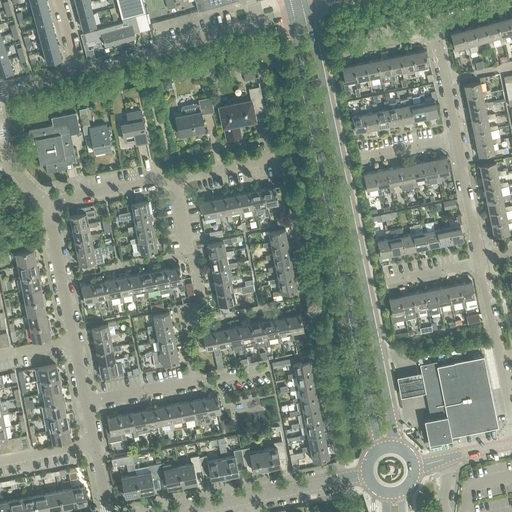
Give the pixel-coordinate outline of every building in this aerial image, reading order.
[(31,4),(34,15),(48,12),(45,0),(31,4)] [(195,0),(198,11),(237,0),(195,0)] [(76,5),(79,16),(92,13),(89,1),(76,5)] [(144,12),(142,1),(136,2),(139,13),(144,12)] [(133,15),(139,13),(136,2),(130,4),(133,15)] [(127,17),(133,15),(130,4),(124,5),(127,17)] [(121,18),(127,17),(124,5),(118,7),(121,18)] [(34,15),(37,27),(51,24),(48,12),(34,15)] [(95,25),(92,13),(79,16),(82,28),(95,25)] [(511,30),(508,16),(496,20),(501,35),(499,36),(501,43),(505,42),(503,35),(510,33),(511,33),(511,32),(511,30)] [(133,32),(140,31),(136,19),(129,21),(130,25),(101,32),(99,28),(83,33),(85,41),(94,38),(95,42),(102,40),(103,42),(104,42),(104,45),(114,43),(134,37),(133,32)] [(496,20),(485,23),(489,38),(487,39),(489,46),(493,45),(491,38),(499,36),(501,35),(496,20)] [(485,23),(473,26),(478,42),(476,42),(478,50),(482,49),(480,41),(487,39),(489,38),(485,23)] [(37,27),(40,38),(54,34),(51,24),(37,27)] [(473,26),(462,29),(466,45),(464,45),(466,53),(478,50),(476,42),(478,42),(473,26)] [(456,47),(464,45),(466,45),(462,29),(450,33),(454,48),(452,49),(454,56),(458,55),(456,47)] [(40,38),(43,50),(57,47),(54,34),(40,38)] [(0,48),(0,62),(8,59),(4,47),(0,48)] [(60,59),(57,47),(43,50),(46,62),(60,59)] [(424,50),(412,53),(417,76),(419,76),(418,68),(427,66),(424,50)] [(412,53),(400,55),(405,79),(408,78),(406,70),(413,69),(415,77),(417,76),(412,53)] [(400,55),(389,57),(393,81),(396,81),(394,73),(402,71),(403,79),(405,79),(400,55)] [(389,57),(377,60),(382,83),(384,83),(383,75),(390,73),(391,81),(393,81),(389,57)] [(0,74),(12,70),(8,59),(0,62),(0,74)] [(377,60),(365,62),(370,86),(372,85),(371,77),(378,76),(380,84),(382,83),(377,60)] [(483,60),(475,62),(477,69),(484,67),(483,60)] [(365,62),(353,65),(358,88),(360,88),(359,80),(366,78),(368,86),(370,86),(365,62)] [(356,89),(358,88),(353,65),(341,67),(344,82),(343,83),(344,91),(349,90),(347,82),(354,81),(356,89)] [(213,67),(206,69),(206,71),(207,79),(215,77),(213,69),(213,67)] [(243,69),(246,80),(255,78),(252,67),(243,69)] [(511,74),(503,77),(504,82),(511,80),(511,74)] [(170,80),(163,81),(163,83),(164,89),(172,88),(171,81),(170,80)] [(463,84),(466,96),(482,93),(482,95),(490,94),(489,89),(481,91),(479,81),(463,84)] [(254,113),(265,111),(260,86),(248,89),(251,99),(219,106),(219,107),(223,127),(224,127),(227,140),(241,137),(239,124),(247,122),(248,123),(254,122),(254,120),(255,120),(254,113)] [(423,93),(421,94),(426,117),(437,115),(434,99),(436,99),(434,91),(430,92),(431,96),(424,97),(423,93)] [(466,96),(468,108),(484,105),(485,107),(493,105),(492,101),(484,103),(482,95),(482,93),(466,96)] [(411,96),(409,96),(414,120),(426,117),(421,94),(419,94),(419,96),(411,97),(411,96)] [(217,96),(211,97),(211,98),(213,108),(219,107),(219,106),(217,96)] [(397,99),(402,122),(414,120),(409,96),(407,97),(407,98),(400,100),(399,98),(397,99)] [(180,109),(181,115),(175,117),(179,135),(204,130),(201,114),(214,112),(213,108),(211,98),(198,100),(199,104),(195,105),(195,104),(182,106),(180,109)] [(388,101),(385,101),(390,125),(402,122),(397,99),(395,99),(395,102),(388,104),(388,101)] [(376,103),(373,103),(378,127),(390,125),(385,101),(383,102),(385,109),(377,111),(376,103)] [(364,105),(362,106),(366,129),(378,127),(373,103),(371,104),(373,112),(366,113),(364,105)] [(468,108),(471,120),(487,116),(487,119),(495,117),(493,105),(485,107),(484,105),(468,108)] [(354,132),(366,129),(362,106),(360,106),(361,114),(351,116),(354,132)] [(135,143),(147,141),(141,110),(125,113),(127,121),(120,123),(122,130),(121,131),(122,133),(124,140),(134,138),(135,143)] [(75,134),(79,133),(75,113),(50,118),(52,125),(27,130),(29,141),(34,140),(39,165),(44,164),(46,173),(67,169),(66,164),(76,163),(70,133),(74,132),(75,134)] [(471,120),(473,131),(489,128),(490,131),(496,129),(497,129),(495,117),(487,119),(487,116),(471,120)] [(94,152),(111,148),(106,123),(89,127),(89,125),(82,126),(83,134),(90,132),(94,152)] [(473,131),(476,143),(492,140),(492,142),(500,141),(500,139),(499,137),(499,136),(498,137),(496,129),(490,131),(489,128),(473,131)] [(494,149),(492,142),(492,140),(476,143),(478,155),(494,152),(494,154),(502,152),(501,148),(494,149)] [(446,157),(434,159),(439,183),(441,182),(440,174),(449,172),(446,157)] [(434,159),(422,161),(427,185),(439,183),(434,159)] [(422,161),(411,164),(415,188),(418,187),(416,179),(423,178),(425,186),(427,185),(422,161)] [(479,165),(481,177),(497,173),(497,175),(505,174),(504,170),(496,171),(494,161),(479,165)] [(411,164),(399,166),(403,190),(406,189),(404,181),(411,180),(413,188),(415,188),(411,164)] [(399,166),(387,169),(391,192),(394,192),(392,184),(400,182),(401,190),(403,190),(399,166)] [(387,169),(375,171),(378,187),(380,186),(388,185),(389,193),(391,192),(387,169)] [(382,194),(380,186),(378,187),(375,171),(363,174),(366,189),(364,190),(366,198),(380,195),(382,194)] [(481,177),(484,189),(499,185),(500,187),(508,186),(507,181),(499,183),(497,175),(497,173),(481,177)] [(484,189),(486,200),(502,197),(502,199),(510,198),(508,186),(500,187),(499,185),(484,189)] [(275,186),(262,189),(266,205),(267,205),(275,204),(277,211),(281,210),(279,203),(278,203),(275,186)] [(262,189),(250,191),(254,208),(255,207),(257,215),(264,213),(265,214),(268,213),(267,205),(266,205),(262,189)] [(250,191),(238,193),(241,210),(243,210),(251,208),(252,216),(257,215),(255,207),(254,208),(250,191)] [(238,193),(226,196),(229,212),(230,212),(239,211),(240,218),(244,217),(243,210),(241,210),(238,193)] [(226,196),(214,198),(217,215),(219,215),(227,213),(228,221),(232,220),(230,212),(229,212),(226,196)] [(486,200),(489,212),(504,209),(505,211),(511,209),(511,206),(511,205),(504,207),(502,199),(502,197),(486,200)] [(220,222),(219,215),(217,215),(214,198),(201,201),(205,217),(215,215),(216,223),(220,222)] [(444,209),(456,206),(454,199),(443,202),(444,209)] [(120,220),(134,217),(133,216),(150,213),(147,200),(131,203),(132,211),(118,214),(120,220)] [(439,203),(433,204),(434,211),(441,210),(439,203)] [(70,215),(72,228),(89,225),(88,223),(87,215),(94,214),(93,209),(91,210),(86,211),(86,212),(78,214),(70,215)] [(489,212),(491,223),(507,220),(507,223),(511,221),(511,209),(505,211),(504,209),(489,212)] [(129,231),(136,230),(136,228),(152,225),(150,213),(133,216),(134,217),(135,226),(128,227),(129,231)] [(283,215),(276,217),(277,225),(284,224),(283,215)] [(444,219),(446,227),(447,226),(451,242),(463,239),(460,224),(462,223),(460,215),(455,216),(456,219),(449,221),(449,218),(444,219)] [(427,247),(439,244),(436,229),(438,228),(437,220),(425,223),(426,231),(424,231),(427,247)] [(507,220),(491,223),(493,235),(509,232),(510,234),(511,233),(511,221),(507,223),(507,220)] [(72,228),(75,240),(91,237),(91,235),(89,227),(96,226),(96,221),(88,223),(89,225),(72,228)] [(415,233),(412,234),(415,249),(427,247),(424,231),(426,231),(425,223),(413,226),(415,233)] [(129,231),(131,243),(139,242),(138,241),(155,237),(152,225),(136,228),(136,230),(129,231)] [(439,244),(451,242),(447,226),(446,227),(438,228),(436,229),(439,244)] [(387,230),(387,231),(392,254),(403,251),(400,236),(402,236),(400,228),(387,230)] [(264,247),(271,246),(271,245),(287,242),(285,229),(268,232),(269,234),(270,242),(263,243),(264,247)] [(210,238),(223,236),(222,230),(209,232),(210,238)] [(380,256),(392,254),(387,231),(385,231),(387,239),(377,241),(380,256)] [(75,240),(77,252),(93,249),(93,247),(92,239),(99,238),(98,234),(91,235),(91,237),(75,240)] [(412,234),(402,236),(400,236),(403,251),(415,249),(412,234)] [(139,242),(131,243),(133,255),(141,254),(141,253),(157,249),(155,237),(138,241),(139,242)] [(207,244),(210,256),(226,253),(226,251),(224,243),(232,242),(231,238),(224,239),(224,240),(207,244)] [(266,259),(274,258),(273,257),(290,253),(287,242),(271,245),(271,246),(273,254),(266,255),(266,259)] [(108,244),(93,247),(93,249),(77,252),(79,265),(95,262),(96,264),(104,262),(102,252),(109,251),(109,250),(108,244)] [(16,254),(18,266),(36,263),(35,256),(37,256),(36,250),(16,254)] [(210,256),(212,268),(229,265),(228,263),(227,256),(234,254),(234,250),(226,251),(226,253),(210,256)] [(269,272),(276,270),(276,269),(292,266),(290,253),(273,257),(274,258),(275,266),(268,267),(269,272)] [(212,268),(214,280),(231,277),(231,276),(229,267),(237,266),(236,262),(228,263),(229,265),(212,268)] [(18,266),(21,279),(40,275),(39,268),(38,269),(36,263),(18,266)] [(179,266),(166,268),(170,285),(171,285),(180,283),(181,290),(185,290),(184,282),(182,282),(179,266)] [(270,280),(271,282),(295,277),(292,266),(276,269),(276,270),(278,278),(270,280)] [(166,268),(154,271),(158,287),(159,287),(161,294),(169,292),(169,293),(173,292),(171,285),(170,285),(166,268)] [(154,271),(142,273),(146,290),(147,289),(149,296),(157,294),(157,295),(161,294),(159,287),(158,287),(154,271)] [(142,273),(130,275),(133,292),(135,292),(143,290),(145,298),(149,297),(149,296),(147,289),(146,290),(142,273)] [(214,280),(217,293),(234,289),(233,288),(232,280),(239,278),(238,274),(231,276),(231,277),(214,280)] [(21,279),(23,291),(41,287),(40,281),(42,281),(40,275),(21,279)] [(130,275),(118,278),(121,295),(123,294),(131,293),(133,300),(137,299),(135,292),(133,292),(130,275)] [(297,290),(295,277),(271,282),(271,284),(272,290),(273,292),(273,296),(281,295),(281,293),(297,290)] [(118,278),(106,280),(109,297),(110,297),(112,304),(125,302),(123,294),(121,295),(118,278)] [(106,280),(94,283),(97,299),(99,299),(106,297),(109,311),(113,310),(112,304),(110,297),(109,297),(106,280)] [(10,281),(5,282),(0,283),(2,290),(12,288),(10,281)] [(471,281),(459,283),(463,299),(461,299),(463,307),(467,307),(467,306),(476,304),(471,281)] [(100,307),(99,299),(97,299),(94,283),(81,285),(85,302),(95,300),(96,307),(100,307)] [(459,283),(448,286),(451,301),(449,302),(451,310),(455,309),(453,301),(461,299),(463,299),(459,283)] [(253,284),(240,287),(241,290),(242,293),(254,291),(253,284)] [(240,286),(233,288),(234,289),(217,293),(219,305),(223,305),(227,304),(236,302),(234,292),(241,290),(240,287),(240,286)] [(448,286),(436,288),(439,304),(437,304),(439,312),(443,311),(451,310),(449,302),(451,301),(448,286)] [(23,291),(26,303),(45,299),(44,293),(42,294),(41,287),(23,291)] [(436,288),(424,291),(428,306),(426,307),(427,314),(427,315),(432,314),(439,312),(437,304),(439,304),(436,288)] [(424,291),(413,293),(416,309),(414,309),(415,317),(420,316),(427,314),(426,307),(428,306),(424,291)] [(413,293),(401,296),(404,311),(402,311),(404,320),(408,319),(408,318),(415,317),(414,309),(416,309),(413,293)] [(404,320),(402,311),(404,311),(401,296),(389,298),(392,313),(390,314),(392,322),(396,321),(404,320)] [(26,303),(28,316),(46,312),(45,306),(46,306),(45,299),(26,303)] [(219,305),(220,313),(229,311),(227,304),(223,305),(219,305)] [(148,331),(155,329),(155,328),(171,325),(169,311),(152,315),(154,325),(147,327),(148,331)] [(28,316),(30,328),(50,324),(49,318),(47,318),(46,312),(28,316)] [(468,322),(480,320),(478,312),(466,315),(468,322)] [(300,313),(288,316),(291,333),(292,332),(300,331),(302,338),(306,337),(305,330),(304,330),(300,313)] [(288,316),(276,318),(279,335),(280,335),(288,333),(290,341),(294,340),(292,332),(291,333),(288,316)] [(276,318),(264,321),(269,343),(277,342),(278,343),(282,342),(280,335),(279,335),(276,318)] [(92,327),(94,340),(111,337),(110,334),(114,334),(113,325),(116,325),(115,321),(108,322),(108,324),(92,327)] [(264,321),(252,323),(257,346),(265,344),(266,346),(270,345),(269,343),(264,321)] [(252,323),(240,325),(245,348),(253,347),(254,348),(257,347),(257,346),(252,323)] [(51,330),(50,324),(30,328),(33,340),(51,337),(49,330),(51,330)] [(155,329),(157,337),(157,340),(174,337),(171,325),(155,328),(155,329)] [(240,325),(228,328),(232,349),(233,349),(241,348),(241,350),(245,349),(245,348),(240,325)] [(234,352),(233,349),(232,349),(228,328),(216,330),(219,347),(220,347),(228,345),(229,353),(234,352)] [(221,354),(220,347),(219,347),(216,330),(203,333),(206,349),(216,347),(217,355),(221,354)] [(7,333),(1,334),(3,346),(9,345),(7,333)] [(94,340),(96,352),(113,349),(113,346),(111,339),(118,337),(118,333),(114,334),(110,334),(111,337),(94,340)] [(145,356),(153,355),(152,353),(176,349),(174,337),(157,340),(157,337),(150,339),(150,343),(152,342),(154,351),(152,351),(145,354),(145,356)] [(96,352),(99,364),(115,360),(115,358),(113,351),(121,349),(120,345),(113,346),(113,349),(96,352)] [(179,361),(176,349),(152,353),(153,355),(155,367),(162,365),(162,364),(179,361)] [(423,364),(421,365),(431,417),(432,419),(426,420),(430,440),(440,438),(451,435),(451,436),(457,435),(466,433),(472,432),(495,427),(499,427),(498,422),(491,390),(486,364),(484,356),(455,362),(437,366),(436,362),(423,364)] [(122,357),(115,358),(115,360),(99,364),(101,376),(123,372),(121,362),(123,361),(122,357)] [(294,357),(272,362),(273,368),(293,364),(293,363),(295,363),(294,358),(294,357)] [(288,379),(296,377),(296,376),(312,373),(309,360),(295,363),(293,363),(293,364),(295,374),(287,375),(288,379)] [(38,368),(41,381),(60,377),(59,371),(57,371),(56,365),(38,368)] [(426,391),(422,371),(409,374),(397,376),(400,396),(413,394),(426,391)] [(290,391),(298,390),(298,388),(314,385),(312,373),(296,376),(296,377),(297,386),(290,387),(290,391)] [(41,381),(43,393),(61,390),(60,383),(61,383),(60,377),(41,381)] [(298,390),(300,398),(300,401),(317,397),(314,385),(298,388),(298,390)] [(43,393),(45,405),(65,401),(64,395),(62,396),(61,390),(43,393)] [(218,395),(205,398),(208,414),(210,414),(218,413),(219,420),(223,420),(222,412),(221,412),(218,395)] [(291,416),(298,415),(298,414),(319,410),(317,397),(300,401),(300,398),(292,399),(293,403),(298,402),(299,411),(290,413),(291,416)] [(205,398),(193,400),(196,417),(198,417),(206,415),(208,423),(211,422),(210,414),(208,414),(205,398)] [(193,400),(181,403),(184,419),(181,420),(183,428),(187,427),(187,424),(195,422),(195,425),(200,424),(198,417),(196,417),(193,400)] [(45,405),(48,418),(66,414),(64,408),(66,407),(65,401),(45,405)] [(181,403),(168,405),(172,422),(173,421),(181,420),(184,419),(181,403)] [(168,405),(156,408),(159,424),(161,424),(169,422),(171,430),(175,429),(173,421),(172,422),(168,405)] [(156,408),(144,410),(148,431),(150,431),(150,430),(158,428),(159,432),(163,431),(161,424),(159,424),(156,408)] [(138,433),(148,431),(144,410),(132,413),(135,429),(133,429),(134,437),(138,436),(138,433)] [(292,429),(305,426),(305,425),(321,422),(319,410),(298,414),(298,415),(300,423),(292,425),(292,429)] [(132,413),(119,415),(123,431),(125,431),(133,429),(135,429),(132,413)] [(48,418),(50,431),(70,427),(68,420),(67,420),(66,414),(48,418)] [(126,439),(125,431),(123,431),(119,415),(107,418),(108,423),(105,424),(108,442),(126,439)] [(300,440),(308,438),(307,437),(324,434),(321,422),(305,425),(305,426),(307,434),(299,436),(300,440)] [(71,432),(70,427),(50,431),(53,443),(70,439),(69,432),(71,432)] [(302,452),(310,450),(310,449),(326,446),(324,434),(307,437),(308,438),(309,447),(302,448),(302,452)] [(27,435),(20,436),(23,448),(29,447),(27,435)] [(20,436),(15,437),(17,450),(23,448),(20,436)] [(15,437),(8,439),(11,451),(17,450),(15,437)] [(220,453),(227,451),(224,437),(217,438),(220,453)] [(8,439),(7,439),(2,440),(5,452),(11,451),(8,439)] [(274,447),(263,449),(267,471),(270,471),(270,470),(271,468),(281,466),(279,458),(285,457),(282,440),(273,442),(274,447)] [(329,458),(326,446),(310,449),(310,450),(312,461),(329,458)] [(249,447),(241,448),(244,465),(252,463),(253,471),(263,469),(265,470),(265,472),(267,471),(263,449),(250,452),(249,447)] [(235,454),(221,457),(225,479),(228,479),(227,478),(228,476),(239,474),(237,466),(244,465),(241,448),(234,450),(235,454)] [(302,452),(290,454),(292,466),(298,465),(297,459),(303,458),(302,452)] [(126,497),(140,494),(136,473),(134,461),(133,455),(111,459),(113,466),(126,463),(129,475),(121,476),(123,486),(126,497)] [(191,463),(178,465),(182,485),(197,483),(195,472),(202,470),(199,456),(199,455),(190,456),(191,463)] [(207,455),(199,456),(202,470),(202,473),(209,472),(211,480),(220,478),(222,479),(223,480),(225,479),(221,457),(208,459),(207,455)] [(156,463),(155,463),(159,479),(165,478),(168,488),(182,485),(178,465),(165,468),(163,462),(161,462),(156,463)] [(151,480),(159,479),(155,463),(148,465),(149,471),(136,473),(140,494),(154,491),(151,480)] [(84,486),(72,488),(75,506),(81,505),(81,507),(88,505),(84,486)] [(72,488),(59,491),(63,510),(69,509),(68,507),(75,506),(72,488)] [(59,491),(47,493),(50,511),(56,510),(57,511),(63,510),(59,491)] [(47,493),(34,496),(37,511),(44,511),(50,511),(47,493)] [(37,511),(34,496),(22,498),(24,511),(37,511)] [(24,511),(22,498),(9,500),(11,511),(24,511)] [(11,511),(9,500),(0,502),(0,511),(11,511)]
